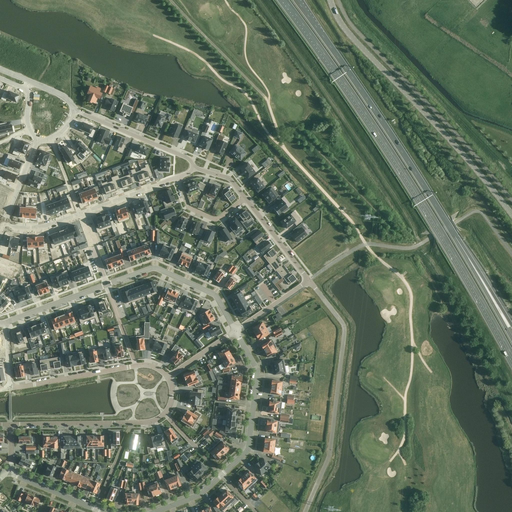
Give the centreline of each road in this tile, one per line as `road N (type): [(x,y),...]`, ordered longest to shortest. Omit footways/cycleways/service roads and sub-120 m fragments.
road 1 (trunk): [(282,0),(416,195),(511,358)]
road 2 (trunk): [(454,236),(296,0)]
road 3 (unclassified): [(330,0),(340,22),(511,212)]
road 4 (residential): [(304,511),(328,456),(344,333),(308,280)]
road 5 (residential): [(155,511),(201,493),(247,449),(257,372),(235,330)]
road 6 (residential): [(10,424),(148,422),(168,406),(167,376)]
road 7 (residential): [(106,284),(157,268),(214,294),(235,330)]
road 8 (residential): [(201,165),(74,111)]
road 9 (residential): [(134,366),(10,388)]
